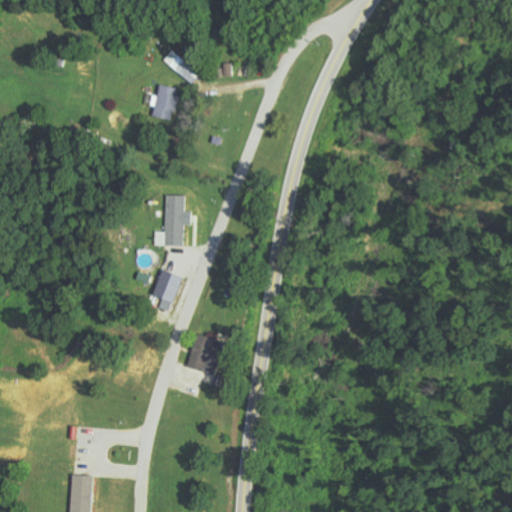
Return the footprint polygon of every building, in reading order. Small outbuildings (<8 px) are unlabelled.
[(202,73),(173,49),(165,60),(194,84),(202,73)] [(174,119),(180,87),(160,83),(154,116),(174,119)] [(184,245),(186,195),(167,194),(166,231),(156,231),(156,244),(184,245)] [(160,306),(171,311),(184,277),(164,269),(154,294),(164,298),(160,306)] [(215,375),(226,341),(199,332),(188,366),(215,375)] [(70,511),(92,511),(93,475),(72,474),(70,511)]
